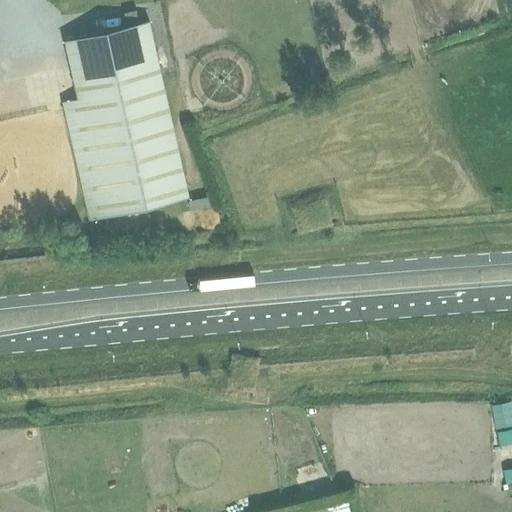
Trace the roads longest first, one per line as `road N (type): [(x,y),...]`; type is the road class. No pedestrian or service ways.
road 1 (primary): [(511,258),(0,306)]
road 2 (primary): [(0,345),(511,298)]
